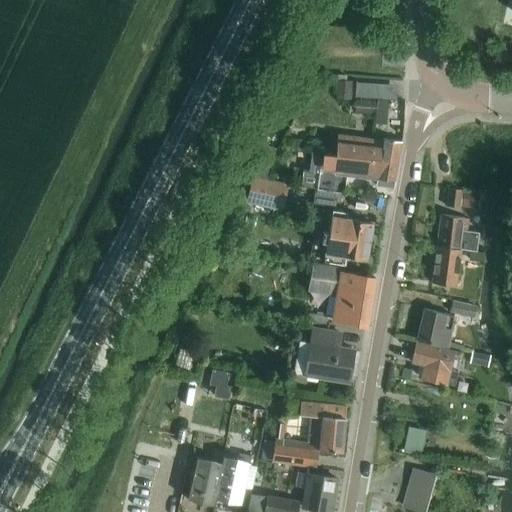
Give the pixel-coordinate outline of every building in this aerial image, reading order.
[(338,81),(337,99),(352,100),(353,81),(347,81),(347,75),(338,75),(338,81)] [(376,100),(378,85),(357,83),(355,98),(376,100)] [(377,116),(377,103),(357,101),(356,114),(377,116)] [(378,101),(377,124),(386,125),(388,101),(378,101)] [(373,161),(375,141),(338,136),(335,157),(373,161)] [(293,139),(292,149),(304,150),(305,140),(293,139)] [(383,163),(399,164),(402,143),(384,140),(384,142),(375,141),(373,161),(383,163)] [(373,161),(335,157),(335,158),(323,156),(312,154),(307,188),(315,189),(315,190),(338,193),(344,194),(346,180),(342,180),(343,175),(378,180),(377,186),(395,189),(399,164),(383,163),(373,161)] [(252,175),(249,189),(265,193),(262,205),(280,208),(286,182),(266,178),(252,175)] [(462,191),(462,190),(450,188),(448,206),(460,207),(460,206),(462,191)] [(315,190),(313,204),(335,208),(338,193),(315,190)] [(462,191),(460,206),(478,208),(480,193),(462,191)] [(367,260),(373,223),(348,219),(349,213),(333,210),(324,261),(346,265),(348,256),(367,260)] [(438,244),(462,247),(465,230),(468,231),(470,219),(442,215),(438,244)] [(289,244),(287,255),(304,258),(306,247),(289,244)] [(457,287),(462,247),(438,244),(432,283),(457,287)] [(468,260),(483,262),(484,253),(470,251),(468,260)] [(368,326),(376,277),(341,271),(342,268),(313,263),(309,288),(312,292),(337,297),(333,321),(368,326)] [(474,317),(477,307),(453,301),(451,311),(474,317)] [(446,347),(453,318),(425,311),(418,340),(446,347)] [(309,315),(308,323),(326,326),(327,318),(309,315)] [(340,348),(342,334),(314,329),(312,343),(301,341),(296,372),(350,381),(355,350),(340,348)] [(417,344),(413,362),(423,364),(420,377),(448,384),(451,370),(458,372),(462,354),(417,344)] [(180,349),(175,368),(196,373),(201,354),(180,349)] [(473,352),(471,363),(488,366),(490,355),(473,352)] [(404,368),(402,377),(410,379),(412,369),(407,368),(406,368),(404,368)] [(230,400),(232,387),(227,386),(230,373),(214,370),(211,385),(218,386),(216,397),(230,400)] [(343,453),(347,407),(300,401),(298,416),(310,418),(307,441),(276,438),(276,440),(274,461),(317,467),(319,450),(343,453)] [(409,427),(404,452),(422,455),(427,431),(409,427)] [(249,439),(247,449),(258,452),(260,441),(249,439)] [(215,497),(217,498),(241,503),(252,456),(241,453),(239,460),(224,456),(222,463),(223,463),(215,497)] [(222,463),(224,456),(217,455),(215,461),(198,457),(188,498),(215,504),(217,498),(215,497),(223,463),(222,463)] [(327,511),(332,511),(338,479),(309,474),(303,508),(327,511)] [(404,500),(403,505),(411,507),(413,501),(419,503),(424,487),(410,483),(405,500),(404,500)] [(297,511),(299,503),(251,496),(247,511),(297,511)]
